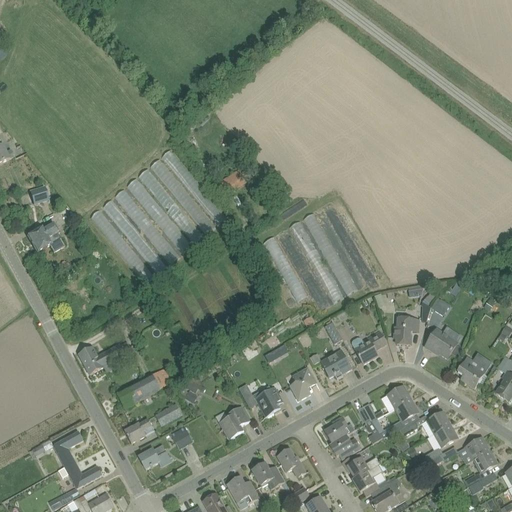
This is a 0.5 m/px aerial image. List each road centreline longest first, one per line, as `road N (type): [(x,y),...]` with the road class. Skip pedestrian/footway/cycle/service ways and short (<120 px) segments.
road 1 (tertiary): [(149,510),(0,231)]
road 2 (residential): [(298,423),(404,371),(504,432)]
road 3 (residential): [(149,510),(298,423)]
